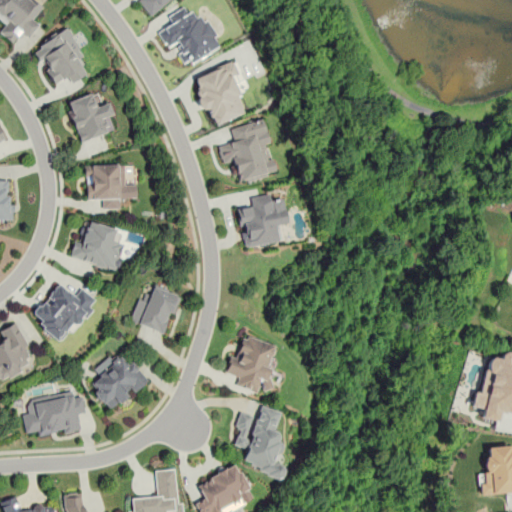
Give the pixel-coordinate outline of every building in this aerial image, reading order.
[(28,39),(40,24),(32,18),(43,4),(38,0),(0,0),(0,19),(5,23),(0,28),(0,32),(12,42),(20,32),(28,39)] [(168,0),(151,16),(138,0),(168,0)] [(218,47),(194,2),(168,15),(172,23),(158,30),(167,48),(175,44),(186,64),(218,47)] [(87,73),(74,54),(81,50),(66,28),(33,49),(40,62),(43,60),(51,71),(48,73),(55,85),(67,76),(72,83),(87,73)] [(191,75),(208,124),(244,111),(233,82),(242,79),(235,60),(191,75)] [(65,102),(79,142),(110,131),(106,119),(114,116),(108,98),(98,102),(94,91),(65,102)] [(217,145),(223,163),(232,160),(239,181),(274,169),(271,158),(267,159),(262,144),(269,142),(261,118),(230,128),(234,140),(217,145)] [(85,198),(102,198),(102,208),(123,208),(123,198),(135,197),(135,184),(124,184),(124,164),(84,164),(85,198)] [(10,181),(0,180),(0,220),(9,220),(10,181)] [(242,247),(279,241),(276,224),(287,222),(283,198),(272,200),(270,192),(249,196),(250,206),(236,208),(242,247)] [(116,270),(123,242),(114,240),(117,228),(82,219),(77,237),(74,236),(68,258),(116,270)] [(74,294),(56,281),(30,317),(63,342),(95,299),(79,287),(74,294)] [(164,335),(180,296),(151,284),(147,294),(140,292),(129,320),(164,335)] [(0,379),(35,361),(15,323),(0,331),(0,334),(3,340),(0,341),(0,379)] [(277,346),(239,332),(224,371),(236,375),(232,384),(259,394),(277,346)] [(114,412),(148,378),(121,351),(87,385),(114,412)] [(511,413),(511,361),(511,352),(500,351),(499,358),(485,355),(480,392),(472,391),(470,406),(481,408),(480,417),(496,420),(498,412),(511,413)] [(22,413),(26,432),(38,430),(39,437),(80,428),(77,416),(86,414),(82,395),(74,397),(72,389),(28,399),(30,411),(22,413)] [(279,410),(259,404),(255,417),(240,412),(230,445),(244,449),(239,464),(281,477),(285,465),(274,462),(284,433),(273,429),(279,410)] [(511,491),(511,457),(510,445),(483,447),(486,482),(477,483),(478,494),(511,491)] [(196,482),(203,498),(194,502),(199,511),(229,511),(254,500),(236,463),(196,482)] [(180,511),(178,468),(154,470),(156,495),(128,497),(129,511),(180,511)] [(68,511),(84,511),(84,495),(68,495),(68,511)] [(53,511),(52,505),(19,509),(18,497),(4,499),(5,511),(53,511)]
